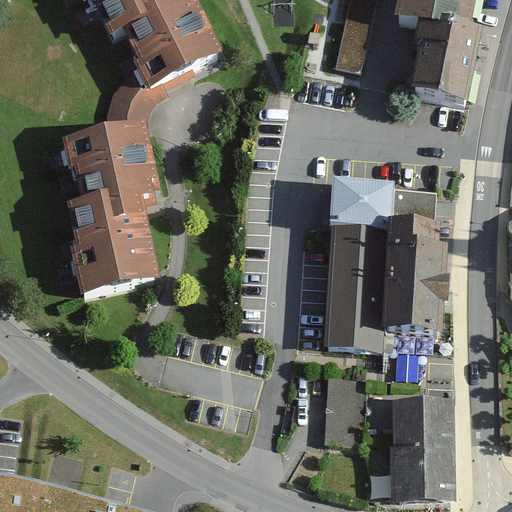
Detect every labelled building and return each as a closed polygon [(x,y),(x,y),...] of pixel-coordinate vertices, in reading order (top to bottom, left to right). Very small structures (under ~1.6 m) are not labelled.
[(159,0),(70,0),(97,50),(117,39),(135,73),(128,77),(146,109),(220,69),(190,14),(181,18),(173,4),(164,9),(159,0)] [(352,0),(337,71),(361,77),(378,0),(352,0)] [(419,31),(444,36),(446,30),(472,35),(478,0),(402,0),(397,27),(419,31)] [(472,65),(478,36),(472,35),(446,30),(444,36),(419,31),(414,57),(421,58),(413,101),(464,111),(467,95),(472,65)] [(104,117),(101,132),(102,143),(135,135),(149,199),(158,198),(154,179),(145,146),(142,125),(146,109),(128,77),(112,99),(104,117)] [(102,143),(53,154),(59,184),(66,182),(74,216),(61,219),(71,259),(64,261),(74,307),(151,289),(133,209),(151,205),(149,199),(135,135),(102,143)] [(327,354),(386,357),(388,339),(382,339),(388,231),(435,234),(437,200),(395,197),(395,192),(334,188),(331,232),(335,232),(327,354)] [(435,234),(388,231),(382,339),(388,339),(443,343),(448,255),(433,254),(435,234)] [(330,384),(327,448),(362,450),(365,386),(330,384)] [(456,408),(396,408),(396,511),(456,511),(456,408)] [(0,494),(0,511),(84,511),(37,500),(0,494)]
